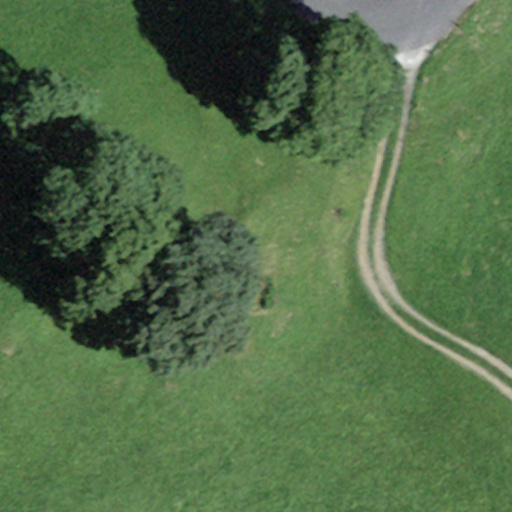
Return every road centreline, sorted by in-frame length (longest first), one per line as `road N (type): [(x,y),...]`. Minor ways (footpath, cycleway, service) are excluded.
road 1 (track): [(511,395),(399,311),(372,233),(406,83),(400,31)]
road 2 (unclassified): [(299,0),(334,28),(366,35),(426,20),(442,0)]
